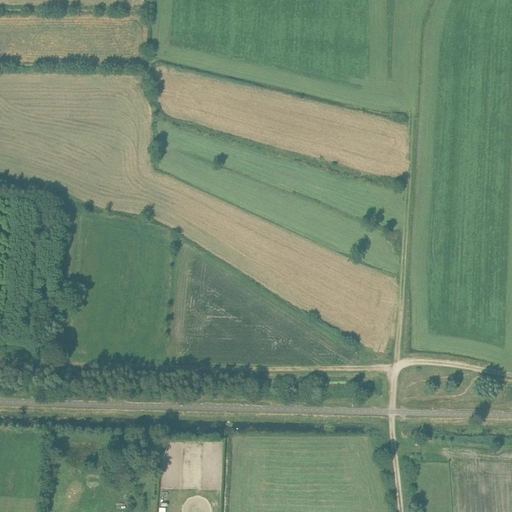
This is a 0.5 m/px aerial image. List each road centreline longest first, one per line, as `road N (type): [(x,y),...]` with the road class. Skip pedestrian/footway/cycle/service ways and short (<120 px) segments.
road 1 (track): [(511,374),(445,362),(61,363)]
road 2 (track): [(412,97),(392,412),(399,511)]
